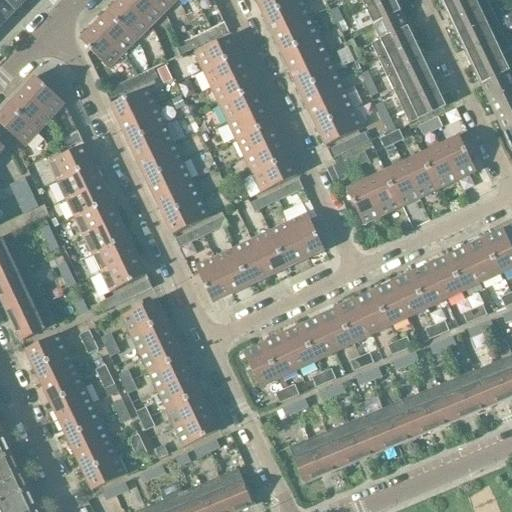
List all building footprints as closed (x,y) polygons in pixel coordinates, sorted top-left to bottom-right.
[(15,12),(3,0),(0,0),(0,27),(1,28),(15,12)] [(27,0),(3,0),(15,12),(27,0)] [(121,0),(108,14),(136,42),(149,28),(121,0)] [(148,0),(121,0),(149,28),(163,15),(148,0)] [(175,0),(148,0),(163,15),(177,1),(175,0)] [(300,0),(255,0),(264,18),(300,0)] [(300,0),(264,18),(273,36),(309,19),(300,0)] [(361,0),(365,9),(384,0),(361,0)] [(384,0),(365,9),(372,24),(401,10),(397,2),(399,2),(398,0),(384,0)] [(486,0),(452,0),(442,5),(447,15),(446,16),(447,19),(448,18),(450,21),(488,3),(486,0)] [(488,3),(450,21),(452,26),(451,27),(452,29),(453,29),(458,38),(496,20),(488,3)] [(330,12),(335,23),(343,20),(337,9),(330,12)] [(401,10),(372,24),(380,40),(409,27),(401,10)] [(108,14),(94,27),(122,56),(136,42),(108,14)] [(309,19),(273,36),(282,54),(318,37),(309,19)] [(343,20),(335,23),(341,35),(348,31),(343,20)] [(496,20),(458,38),(462,47),(461,48),(462,50),(463,50),(466,55),(504,37),(496,20)] [(175,47),(180,56),(228,33),(224,23),(175,47)] [(94,27),(80,41),(108,70),(122,56),(94,27)] [(409,27),(380,40),(371,45),(378,61),(417,43),(412,34),(414,33),(412,30),(411,31),(409,27)] [(230,37),(194,54),(203,72),(239,55),(230,37)] [(318,37),(282,54),(290,73),(327,56),(318,37)] [(504,37),(466,55),(467,58),(466,58),(467,61),(468,60),(473,69),(502,56),(511,52),(504,37)] [(345,44),(350,54),(357,51),(353,41),(345,44)] [(417,43),(378,61),(386,76),(424,58),(422,54),(423,54),(422,51),(421,52),(417,43)] [(357,51),(350,54),(356,66),(363,63),(357,51)] [(239,55),(203,72),(211,90),(247,72),(239,55)] [(327,56),(290,73),(299,91),(335,74),(327,56)] [(502,56),(473,69),(477,79),(476,79),(477,82),(478,81),(480,85),(509,72),(502,56)] [(424,58),(386,76),(393,92),(432,74),(427,65),(429,64),(427,62),(426,62),(424,58)] [(153,69),(104,92),(108,101),(158,79),(153,69)] [(247,72),(211,90),(219,107),(255,90),(247,72)] [(360,75),(365,86),(372,82),(368,72),(360,75)] [(511,77),(509,72),(480,85),(488,101),(511,89),(511,77)] [(335,74),(299,91),(308,110),(344,92),(335,74)] [(432,74),(393,92),(401,108),(439,90),(437,86),(438,85),(437,83),(436,83),(432,74)] [(35,78),(22,92),(51,120),(65,105),(35,78)] [(372,82),(365,86),(371,98),(378,95),(372,82)] [(147,89),(111,106),(120,125),(156,108),(147,89)] [(511,89),(488,101),(495,117),(511,108),(511,89)] [(255,90),(219,107),(227,124),(264,107),(255,90)] [(439,90),(401,108),(409,125),(447,107),(442,97),(444,96),(442,93),(441,94),(439,90)] [(22,92),(9,106),(38,133),(51,120),(22,92)] [(344,92),(308,110),(317,128),(353,111),(344,92)] [(375,107),(380,117),(387,114),(382,103),(375,107)] [(9,106),(0,115),(0,125),(24,148),(38,133),(9,106)] [(264,107),(227,124),(236,142),(272,124),(264,107)] [(156,108),(120,125),(128,143),(165,126),(156,108)] [(511,108),(495,117),(503,133),(511,129),(511,108)] [(353,111),(317,128),(326,147),(362,130),(353,111)] [(393,126),(387,114),(380,117),(386,129),(388,134),(395,131),(393,126)] [(437,118),(428,122),(433,132),(442,128),(437,118)] [(433,132),(428,122),(418,127),(423,137),(433,132)] [(272,124),(236,142),(244,159),(280,142),(272,124)] [(165,126),(128,143),(137,162),(173,145),(165,126)] [(398,131),(390,135),(394,145),(403,141),(398,131)] [(55,143),(59,152),(82,142),(77,132),(55,143)] [(335,158),(369,142),(365,134),(328,151),(332,160),(335,158)] [(390,135),(379,140),(384,150),(394,145),(390,135)] [(459,137),(439,146),(456,182),(476,173),(459,137)] [(280,142),(244,159),(252,176),(288,159),(280,142)] [(173,145),(137,162),(146,180),(182,163),(173,145)] [(84,146),(61,157),(48,163),(57,182),(93,165),(84,146)] [(456,182),(439,146),(421,155),(438,191),(456,182)] [(364,152),(355,157),(359,167),(369,162),(364,152)] [(438,191),(421,155),(402,164),(420,200),(438,191)] [(359,167),(355,157),(338,164),(335,158),(332,160),(323,164),(326,170),(332,167),(339,180),(346,176),(345,173),(349,171),(359,167)] [(288,159),(252,176),(261,194),(297,177),(288,159)] [(182,163),(146,180),(155,199),(191,181),(182,163)] [(420,200),(402,164),(384,172),(401,208),(420,200)] [(93,165),(57,182),(66,201),(102,184),(93,165)] [(401,208),(384,172),(366,181),(383,217),(401,208)] [(10,186),(14,196),(29,189),(24,179),(10,186)] [(191,181),(155,199),(163,217),(200,200),(191,181)] [(299,181),(250,204),(254,213),(303,190),(299,181)] [(366,181),(346,190),(363,226),(383,217),(366,181)] [(102,184),(66,201),(74,219),(111,202),(102,184)] [(29,189),(14,196),(23,215),(38,208),(29,189)] [(200,200),(163,217),(172,236),(209,219),(200,200)] [(111,202),(74,219),(83,238),(119,220),(111,202)] [(307,215),(288,224),(305,260),(324,251),(307,215)] [(223,217),(174,240),(179,249),(228,226),(223,217)] [(119,220),(83,238),(92,256),(128,239),(119,220)] [(305,260),(288,224),(270,233),(287,269),(305,260)] [(41,230),(46,241),(53,238),(48,227),(41,230)] [(511,249),(503,230),(483,239),(501,275),(511,269),(511,249)] [(287,269),(270,233),(251,241),(268,278),(287,269)] [(12,234),(0,240),(0,262),(21,253),(12,234)] [(53,238),(46,241),(51,252),(58,249),(53,238)] [(128,239),(92,256),(101,274),(137,257),(128,239)] [(483,239),(465,248),(482,284),(501,275),(483,239)] [(268,278),(251,241),(233,250),(250,286),(268,278)] [(465,248),(447,257),(464,293),(482,284),(465,248)] [(250,286),(233,250),(214,259),(231,295),(250,286)] [(21,253),(0,262),(0,284),(30,271),(21,253)] [(137,257),(101,274),(110,293),(146,276),(137,257)] [(447,257),(428,265),(445,301),(464,293),(447,257)] [(231,295),(214,259),(195,268),(212,304),(231,295)] [(70,274),(65,264),(58,267),(63,278),(70,274)] [(428,265),(410,274),(427,310),(445,301),(428,265)] [(30,271),(0,284),(0,297),(4,305),(38,289),(30,271)] [(70,274),(63,278),(68,289),(75,286),(70,274)] [(410,274),(391,283),(408,319),(427,310),(410,274)] [(148,280),(99,304),(103,313),(152,289),(148,280)] [(391,283),(373,292),(390,328),(408,319),(391,283)] [(38,289),(4,305),(12,324),(47,307),(38,289)] [(373,292),(354,300),(372,337),(390,328),(373,292)] [(500,298),(504,308),(511,305),(511,299),(510,294),(500,298)] [(121,317),(131,337),(167,320),(157,300),(121,317)] [(354,300),(336,309),(353,345),(372,337),(354,300)] [(75,304),(80,315),(88,312),(82,301),(75,304)] [(482,306),(472,310),(476,320),(486,316),(482,306)] [(47,307),(12,324),(21,343),(56,326),(47,307)] [(336,309),(318,318),(335,354),(353,345),(336,309)] [(476,320),(472,310),(463,314),(467,324),(476,320)] [(511,312),(502,317),(505,325),(511,321),(511,312)] [(318,318),(299,327),(316,363),(335,354),(318,318)] [(167,320),(131,337),(139,355),(175,338),(167,320)] [(444,322),(437,325),(441,335),(449,332),(444,322)] [(490,322),(479,327),(483,335),(493,330),(490,322)] [(428,329),(433,339),(441,335),(437,325),(428,329)] [(299,327),(281,335),(298,372),(316,363),(299,327)] [(479,327),(468,332),(471,339),(483,335),(479,327)] [(78,336),(83,346),(93,341),(88,332),(78,336)] [(110,334),(100,339),(105,349),(115,344),(110,334)] [(59,335),(25,351),(33,370),(68,353),(59,335)] [(281,335),(262,344),(280,380),(298,372),(281,335)] [(175,338),(139,355),(148,374),(184,357),(175,338)] [(407,338),(397,342),(401,353),(411,348),(407,338)] [(452,338),(441,343),(445,351),(455,346),(452,338)] [(93,341),(83,346),(88,355),(97,351),(93,341)] [(401,353),(397,342),(387,346),(391,356),(401,353)] [(445,351),(441,343),(430,348),(433,355),(445,351)] [(115,344),(105,349),(110,358),(119,354),(115,344)] [(260,390),(280,380),(262,344),(243,353),(260,390)] [(68,353),(33,370),(42,387),(76,371),(68,353)] [(369,354),(360,358),(364,368),(373,364),(369,354)] [(415,354),(405,359),(408,366),(419,362),(415,354)] [(511,356),(495,364),(509,399),(511,397),(511,356)] [(184,357),(148,374),(157,392),(193,375),(184,357)] [(364,368),(360,358),(350,362),(354,372),(364,368)] [(405,359),(393,363),(396,371),(408,366),(405,359)] [(495,364),(475,372),(490,407),(509,399),(495,364)] [(95,371),(100,381),(109,376),(105,366),(95,371)] [(331,370),(322,374),(326,384),(335,380),(331,370)] [(379,370),(368,374),(371,382),(382,377),(379,370)] [(76,371),(42,387),(50,404),(84,388),(76,371)] [(128,371),(118,376),(123,386),(132,381),(128,371)] [(475,372),(457,379),(471,414),(490,407),(475,372)] [(312,379),(316,389),(326,384),(322,374),(312,379)] [(368,374),(356,379),(359,387),(371,382),(368,374)] [(193,375),(157,392),(165,410),(202,393),(193,375)] [(109,376),(100,381),(104,390),(114,385),(109,376)] [(457,379),(438,387),(453,422),(471,414),(457,379)] [(132,381),(123,386),(127,395),(137,390),(132,381)] [(342,385),(330,390),(334,398),(345,393),(342,385)] [(294,386),(285,390),(289,400),(299,396),(294,386)] [(438,387),(420,395),(434,430),(453,422),(438,387)] [(84,388),(50,404),(58,422),(93,405),(84,388)] [(275,394),(279,404),(289,400),(285,390),(275,394)] [(330,390),(319,395),(323,402),(334,398),(330,390)] [(202,393),(165,410),(174,429),(210,412),(202,393)] [(420,395),(401,402),(416,438),(434,430),(420,395)] [(111,406),(116,415),(126,411),(121,401),(111,406)] [(305,401),(294,406),(297,413),(308,409),(305,401)] [(401,402),(383,410),(397,445),(416,438),(401,402)] [(93,405),(58,422),(66,439),(101,423),(93,405)] [(297,413),(294,406),(282,410),(286,418),(297,413)] [(145,408),(136,413),(140,422),(150,418),(145,408)] [(383,410),(363,418),(378,453),(397,445),(383,410)] [(126,411),(116,415),(121,425),(130,420),(126,411)] [(210,412),(174,429),(183,449),(220,431),(210,412)] [(150,418),(140,422),(145,432),(155,428),(150,418)] [(363,418),(345,426),(360,461),(378,453),(363,418)] [(101,423),(66,439),(75,456),(109,440),(101,423)] [(345,426),(327,433),(342,468),(360,461),(345,426)] [(327,433),(308,441),(323,476),(342,468),(327,433)] [(3,436),(0,437),(0,459),(12,454),(3,436)] [(143,446),(138,436),(128,440),(131,446),(118,452),(120,456),(133,450),(143,446)] [(109,440),(75,456),(83,474),(117,457),(109,440)] [(216,441),(206,446),(209,454),(219,449),(216,441)] [(303,484),(323,476),(308,441),(289,449),(303,484)] [(147,455),(143,446),(133,450),(137,459),(147,455)] [(163,446),(154,451),(158,460),(168,456),(163,446)] [(206,446),(194,452),(198,459),(209,454),(206,446)] [(12,454),(0,459),(0,481),(20,472),(12,454)] [(187,455),(176,460),(179,468),(190,462),(187,455)] [(117,457),(83,474),(92,492),(126,476),(117,457)] [(161,467),(151,472),(154,479),(165,474),(161,467)] [(238,470),(219,478),(233,511),(237,511),(253,506),(238,470)] [(20,472),(0,481),(0,503),(28,490),(20,472)] [(151,472),(140,477),(143,484),(154,479),(151,472)] [(233,511),(219,478),(200,486),(211,511),(233,511)] [(125,484),(115,489),(118,496),(128,491),(125,484)] [(211,511),(200,486),(182,494),(190,511),(211,511)] [(118,496),(115,489),(103,494),(106,502),(118,496)] [(0,511),(28,511),(37,508),(28,490),(0,503),(0,511)] [(190,511),(182,494),(163,502),(167,511),(190,511)] [(167,511),(163,502),(145,509),(146,511),(167,511)]
